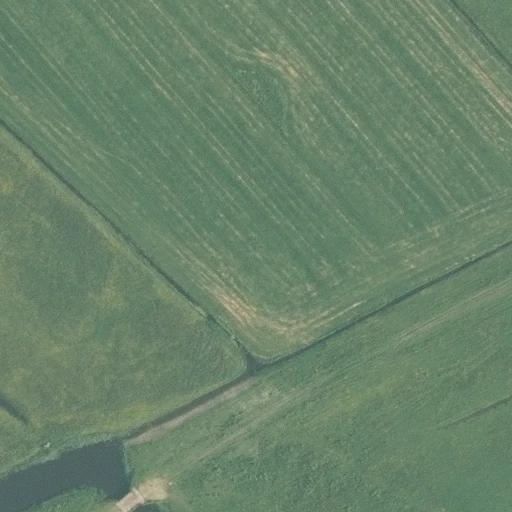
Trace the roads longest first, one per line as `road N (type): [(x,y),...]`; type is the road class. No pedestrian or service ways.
road 1 (track): [(432,511),(241,420),(117,511)]
road 2 (track): [(511,278),(241,420)]
